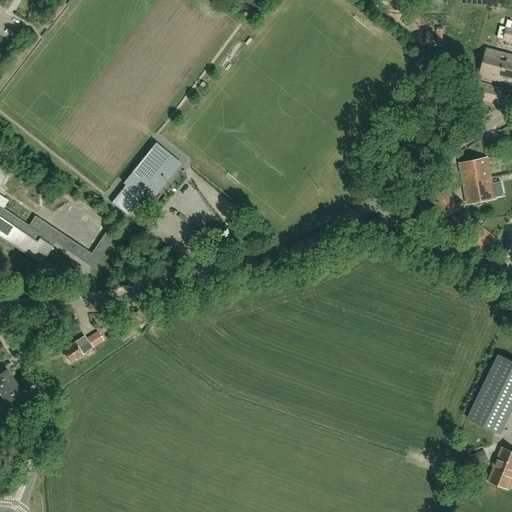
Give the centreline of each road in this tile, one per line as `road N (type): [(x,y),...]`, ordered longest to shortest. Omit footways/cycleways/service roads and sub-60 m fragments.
road 1 (unclassified): [(0,310),(106,302),(264,259),(317,239),(377,200)]
road 2 (unclassified): [(13,511),(52,414),(0,323)]
road 3 (unclassified): [(377,200),(511,112)]
road 4 (unclassified): [(511,275),(429,243),(377,200)]
